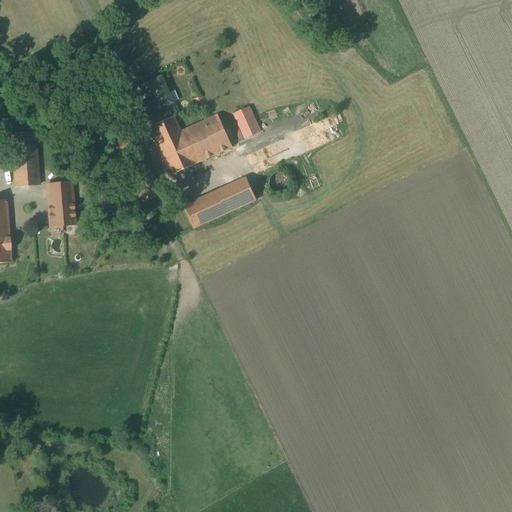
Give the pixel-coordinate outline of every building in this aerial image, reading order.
[(160,78),(140,87),(152,114),(172,105),(160,78)] [(200,98),(194,101),(198,110),(204,107),(200,98)] [(250,108),(234,115),(245,139),(260,131),(250,108)] [(168,120),(149,130),(169,175),(229,149),(215,117),(180,133),(173,118),(168,120)] [(39,134),(10,136),(13,189),(42,187),(39,134)] [(133,151),(130,145),(117,150),(120,157),(133,151)] [(160,195),(142,154),(124,162),(142,202),(160,195)] [(286,175),(283,173),(279,173),(274,175),(271,178),(270,181),(269,185),(270,189),(272,192),(277,194),(280,195),(285,194),(288,192),(290,188),(291,185),(291,181),(289,178),(286,175)] [(256,200),(246,179),(183,207),(193,228),(256,200)] [(71,184),(45,186),(49,226),(75,224),(71,184)] [(0,264),(9,263),(4,201),(0,201),(0,264)]
